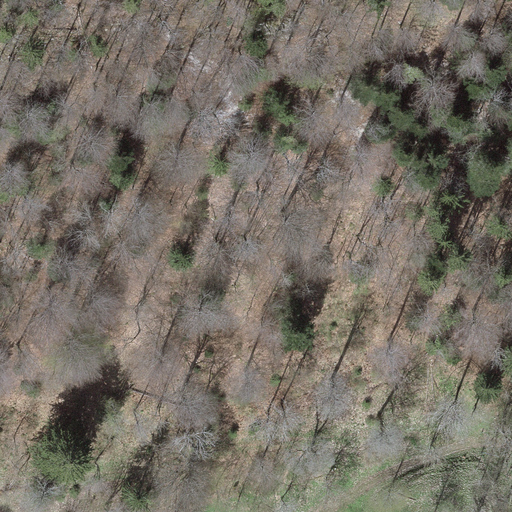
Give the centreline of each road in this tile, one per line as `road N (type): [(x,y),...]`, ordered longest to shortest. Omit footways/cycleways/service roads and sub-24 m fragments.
road 1 (track): [(0,475),(119,471),(315,435),(409,431),(461,444)]
road 2 (track): [(316,511),(461,444),(495,442)]
